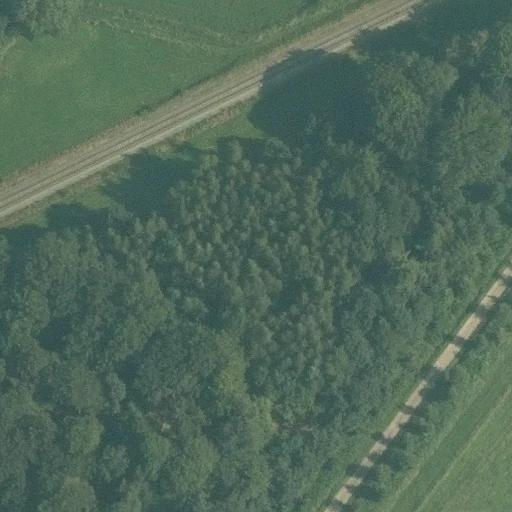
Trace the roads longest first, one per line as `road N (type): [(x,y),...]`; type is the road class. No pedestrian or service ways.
road 1 (track): [(346,0),(251,46),(25,0)]
road 2 (track): [(330,511),(511,270)]
road 3 (track): [(511,367),(401,511)]
